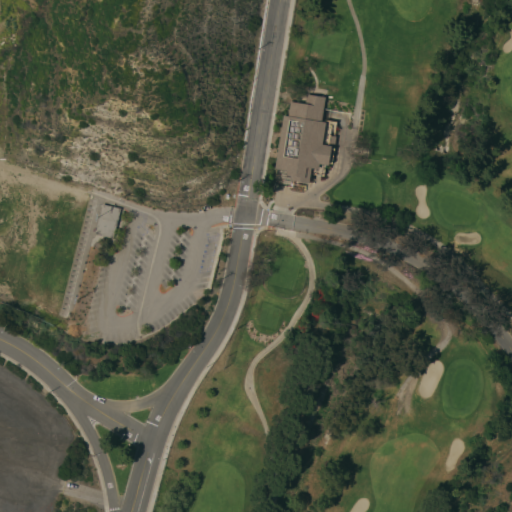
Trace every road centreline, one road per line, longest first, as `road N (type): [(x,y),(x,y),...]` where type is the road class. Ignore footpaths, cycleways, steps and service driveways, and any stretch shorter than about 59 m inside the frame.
road 1 (residential): [(131,511),(151,443),(231,302),(282,0)]
road 2 (tertiary): [(511,337),(473,293),(416,257),(349,231),(248,216)]
road 3 (residential): [(151,443),(0,339)]
road 4 (residential): [(70,392),(107,464),(117,511)]
road 5 (residential): [(189,378),(120,408),(70,392)]
